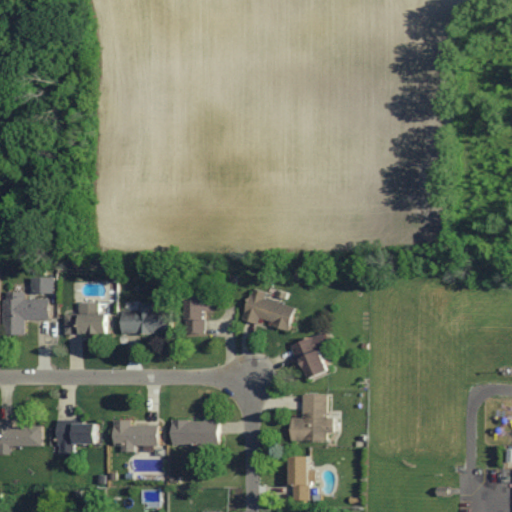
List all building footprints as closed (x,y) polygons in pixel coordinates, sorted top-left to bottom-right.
[(299,307),(268,299),(270,293),(254,288),(246,319),(292,331),(299,307)] [(26,298),(26,292),(5,292),(5,334),(26,334),(26,319),(51,319),(51,298),(26,298)] [(207,334),(207,309),(221,309),(221,294),(188,294),(188,334),(207,334)] [(68,334),(109,334),(109,304),(82,304),(82,314),(68,314),(68,334)] [(125,334),(174,334),(174,310),(153,310),(153,304),(141,304),(141,311),(125,311),(125,334)] [(295,345),(309,379),(332,370),(324,350),(332,347),(326,333),(295,345)] [(293,440),(329,441),(329,431),(336,431),(336,417),(329,417),(330,394),(305,394),(305,418),(293,418),(293,440)] [(0,446),(43,446),(43,425),(15,425),(15,420),(0,419),(0,446)] [(99,443),(99,420),(60,420),(60,455),(76,455),(76,443),(99,443)] [(160,447),(160,424),(134,424),(134,420),(117,420),(117,447),(160,447)] [(221,444),(221,420),(174,420),(174,444),(221,444)] [(313,456),(294,456),(293,500),(312,501),(313,456)]
